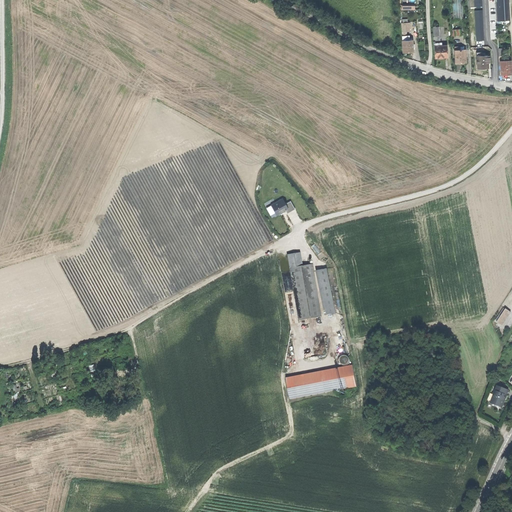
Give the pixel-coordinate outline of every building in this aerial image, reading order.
[(462,0),(453,0),(454,19),(463,19),(462,0)] [(495,0),(497,21),(503,20),(504,19),(509,19),(508,0),(495,0)] [(469,30),(470,47),(478,47),(477,30),(469,30)] [(413,48),(413,44),(412,40),(402,41),(403,52),(413,52),(413,48)] [(439,46),(434,46),(435,58),(446,58),(447,58),(446,45),(439,46)] [(456,63),(466,63),(466,56),(465,50),(460,50),(460,47),(454,47),(456,63)] [(482,56),(476,56),(477,69),(488,68),(488,62),(489,62),(490,62),(489,56),(488,56),(488,55),(482,56)] [(501,75),(511,74),(511,71),(511,61),(508,61),(504,61),(500,61),(501,75)] [(283,198),(270,205),(276,215),(280,213),(280,214),(286,211),(287,213),(295,209),(290,201),(285,203),(283,198)] [(320,316),(312,264),(302,266),(300,253),(287,255),(298,320),(320,316)] [(327,269),(319,271),(328,315),(337,313),(327,269)] [(508,317),(511,313),(506,310),(497,323),(501,326),(507,316),(508,317)] [(344,365),(346,365),(348,364),(349,363),(349,362),(350,361),(350,359),(349,358),(349,357),(347,356),(346,355),(344,355),(342,356),(341,357),(340,358),(339,360),(340,362),(340,363),(341,364),(343,365),(344,365)] [(357,386),(353,365),(286,377),(290,399),(357,386)] [(494,406),(502,408),(504,403),(505,400),(506,398),(504,397),(505,395),(505,396),(507,390),(497,386),(491,402),(495,404),(494,406)]
